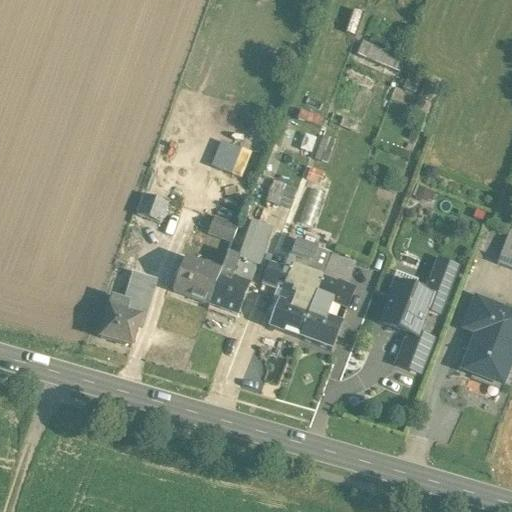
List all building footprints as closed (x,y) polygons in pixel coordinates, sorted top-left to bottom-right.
[(359,47),(356,53),(367,57),(369,51),(359,47)] [(322,123),(300,115),(297,125),(318,133),(322,123)] [(218,145),(210,170),(241,180),(249,155),(218,145)] [(196,170),(152,153),(146,168),(189,186),(196,170)] [(252,191),(204,173),(198,189),(246,207),(249,199),(252,191)] [(293,193),(272,185),(265,205),(287,212),(293,193)] [(309,194),(297,225),(310,230),(322,199),(309,194)] [(164,205),(142,197),(134,216),(156,225),(164,205)] [(236,232),(210,222),(205,236),(231,246),(236,232)] [(239,262),(238,266),(252,272),(268,230),(252,224),(237,262),(239,262)] [(511,234),(508,234),(497,265),(511,270),(511,234)] [(284,289),(288,277),(291,269),(321,280),(330,257),(295,244),(284,273),(276,292),(272,304),(277,305),(277,304),(290,309),(294,298),(290,297),(292,292),(284,289)] [(330,257),(321,280),(346,289),(355,267),(330,257)] [(219,277),(229,281),(235,265),(238,266),(239,262),(237,262),(227,258),(219,277)] [(219,277),(181,263),(169,294),(208,308),(219,277)] [(456,270),(438,263),(425,297),(431,299),(426,312),(438,316),(456,270)] [(235,265),(229,281),(246,288),(252,272),(238,266),(235,265)] [(268,268),(261,287),(276,292),(284,273),(268,268)] [(277,305),(268,331),(298,342),(321,280),(291,270),(284,289),(292,292),(290,297),(294,298),(290,309),(277,304),(277,305)] [(417,282),(395,274),(389,290),(392,292),(393,291),(410,298),(412,292),(413,293),(417,282)] [(153,282),(130,275),(123,298),(146,305),(153,282)] [(229,281),(219,277),(208,308),(235,319),(246,288),(229,281)] [(348,310),(354,292),(346,289),(321,280),(298,342),(331,354),(341,327),(327,322),(333,304),(348,310)] [(410,298),(393,291),(392,292),(380,325),(409,337),(415,339),(416,337),(426,312),(431,299),(425,297),(413,293),(412,292),(410,298)] [(146,305),(123,298),(121,304),(110,301),(98,341),(128,350),(135,328),(139,330),(146,305)] [(511,354),(511,315),(475,301),(463,329),(476,334),(462,371),(499,386),(511,354)] [(432,343),(416,337),(415,339),(409,337),(406,344),(404,343),(395,367),(419,376),(432,343)]
